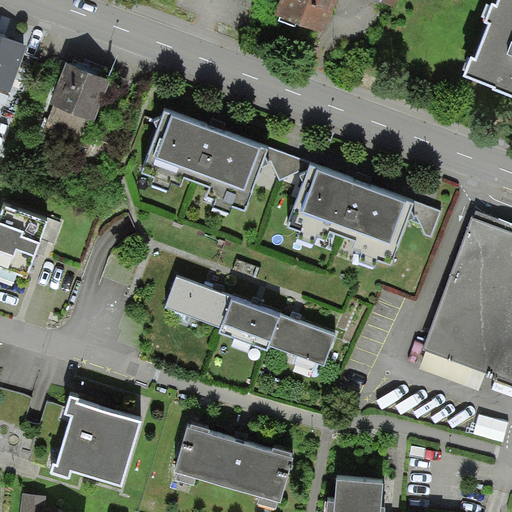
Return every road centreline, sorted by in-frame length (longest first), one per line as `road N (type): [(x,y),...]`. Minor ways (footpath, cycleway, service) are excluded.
road 1 (residential): [(0,325),(330,420),(384,420),(511,454)]
road 2 (secondary): [(511,173),(44,0)]
